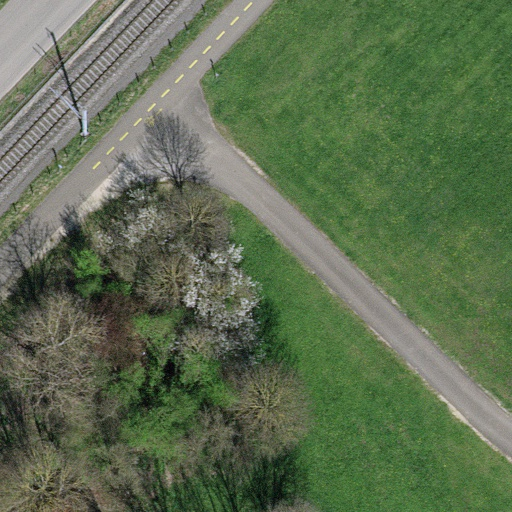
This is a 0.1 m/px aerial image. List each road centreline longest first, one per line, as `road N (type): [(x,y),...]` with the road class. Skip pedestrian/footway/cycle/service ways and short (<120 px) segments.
road 1 (track): [(511,435),(157,99)]
road 2 (track): [(254,0),(0,261)]
